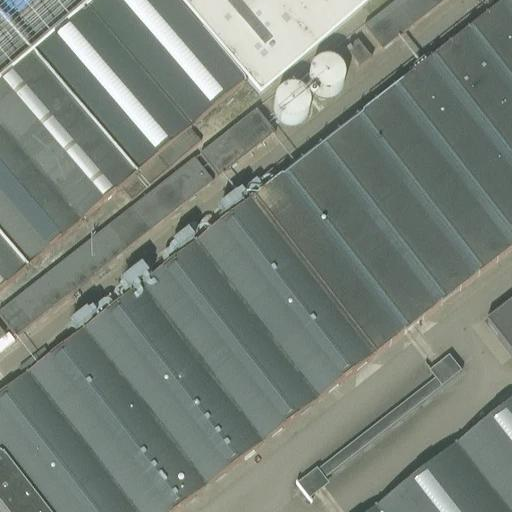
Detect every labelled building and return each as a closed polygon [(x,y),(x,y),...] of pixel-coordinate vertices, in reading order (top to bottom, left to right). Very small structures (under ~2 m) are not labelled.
[(179,511),(511,252),(511,0),(509,0),(0,397),(0,508),(3,511),(179,511)] [(0,294),(120,191),(131,204),(201,144),(190,132),(246,84),(257,98),(371,0),(95,0),(0,82),(0,294)] [(400,0),(363,29),(381,53),(448,0),(400,0)] [(256,113),(199,157),(218,180),(274,136),(256,113)] [(132,210),(132,211),(0,314),(0,320),(16,340),(151,234),(150,233),(212,185),(193,161),(132,210)] [(511,511),(511,302),(484,324),(511,359),(511,404),(373,511),(511,511)] [(340,478),(481,371),(473,359),(332,468),(340,478)] [(274,497),(283,511),(288,511),(326,489),(316,472),(274,497)]
